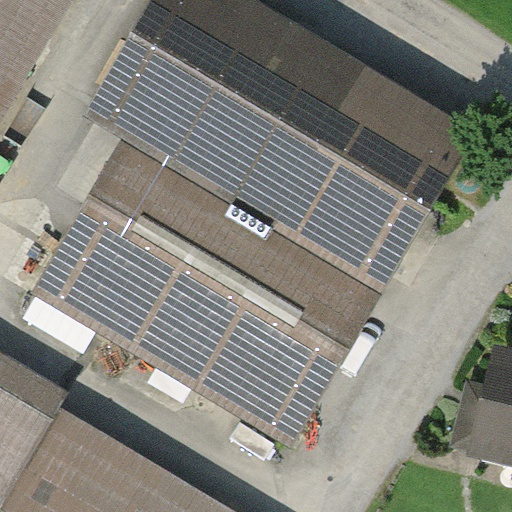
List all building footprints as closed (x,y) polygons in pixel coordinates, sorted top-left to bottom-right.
[(0,0),(0,80),(39,103),(95,0),(0,0)] [(499,132),(263,0),(170,0),(113,103),(420,274),(499,132)] [(386,286),(125,150),(52,292),(313,427),(386,286)] [(300,511),(301,511),(0,344),(0,505),(12,511),(300,511)] [(511,353),(488,463),(511,467),(511,353)]
